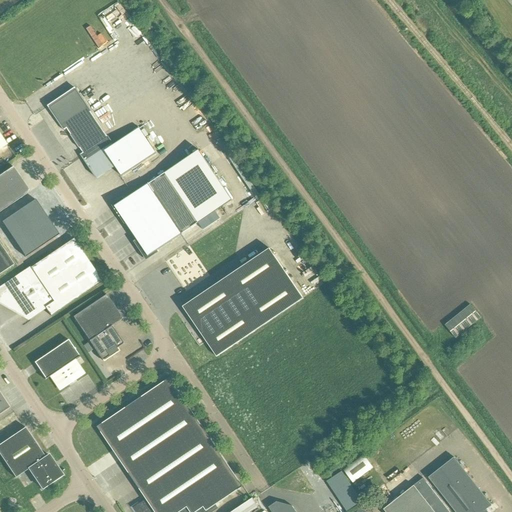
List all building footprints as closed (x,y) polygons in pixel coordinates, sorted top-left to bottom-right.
[(81,155),(80,155),(95,177),(96,177),(95,176),(114,164),(121,176),(122,177),(156,153),(139,128),(114,145),(108,136),(107,137),(108,137),(107,137),(91,113),(92,112),(91,112),(77,90),(49,109),(64,131),(68,128),(72,135),(71,135),(70,136),(79,149),(80,148),(81,148),(84,153),(81,155)] [(142,247),(149,256),(232,200),(199,150),(115,206),(121,216),(142,247)] [(12,167),(0,174),(0,211),(29,192),(12,167)] [(34,199),(1,222),(24,257),(58,234),(34,199)] [(28,319),(45,308),(51,316),(102,282),(73,239),(0,287),(0,301),(3,303),(13,297),(28,320),(29,320),(28,319)] [(0,273),(13,265),(0,245),(0,273)] [(303,299),(270,249),(183,307),(217,357),(303,299)] [(106,295),(73,317),(103,362),(118,351),(116,348),(123,344),(111,326),(122,319),(106,295)] [(479,317),(469,305),(443,326),(453,338),(479,317)] [(79,356),(67,340),(34,363),(45,379),(44,379),(45,380),(50,376),(60,390),(83,374),(74,360),(80,356),(79,356)] [(170,379),(97,427),(146,499),(133,508),(135,511),(179,511),(187,507),(189,511),(196,511),(204,508),(206,511),(243,487),(170,379)] [(1,397),(0,397),(0,412),(8,407),(1,397)] [(0,456),(15,478),(28,469),(42,489),(62,475),(48,455),(45,457),(25,428),(0,444),(0,456)] [(490,511),(487,507),(493,503),(454,451),(423,476),(413,484),(382,508),(385,511),(490,511)] [(345,468),(353,482),(377,467),(369,454),(345,468)] [(345,470),(330,480),(350,510),(365,501),(345,470)] [(232,511),(250,511),(258,507),(253,498),(232,511)] [(277,502),(268,508),(271,511),(295,511),(292,506),(277,502)]
